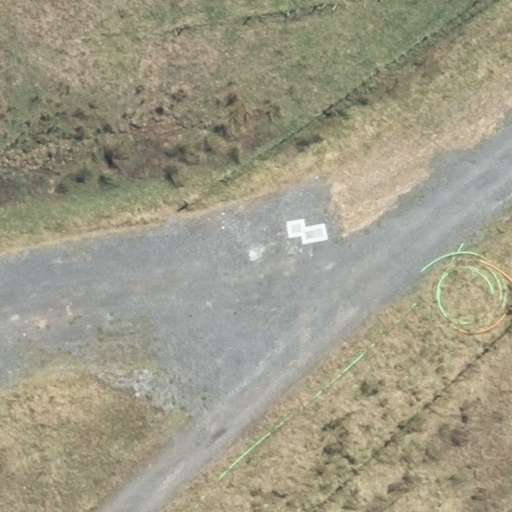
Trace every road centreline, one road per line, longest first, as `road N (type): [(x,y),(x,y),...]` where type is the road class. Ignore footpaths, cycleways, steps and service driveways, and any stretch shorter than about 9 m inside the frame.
road 1 (track): [(511,160),(115,511)]
road 2 (track): [(0,275),(151,248),(511,159)]
